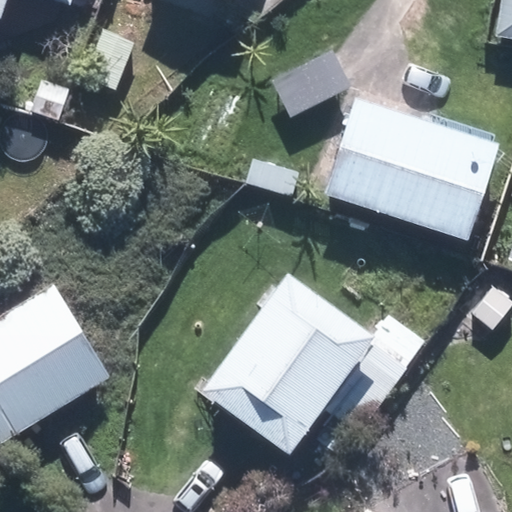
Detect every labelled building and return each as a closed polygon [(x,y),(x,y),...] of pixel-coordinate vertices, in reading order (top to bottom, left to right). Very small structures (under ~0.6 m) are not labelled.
[(511,0),(491,0),(485,38),(511,42),(511,0)] [(110,91),(127,43),(94,31),(76,80),(110,91)] [(262,83),(281,119),(340,89),(321,53),(262,83)] [(485,145),(340,99),(309,197),(454,242),(485,145)] [(511,268),(511,210),(494,263),(511,268)] [(272,456),(355,338),(265,275),(182,393),(272,456)] [(0,439),(99,379),(42,288),(0,313),(0,439)]
